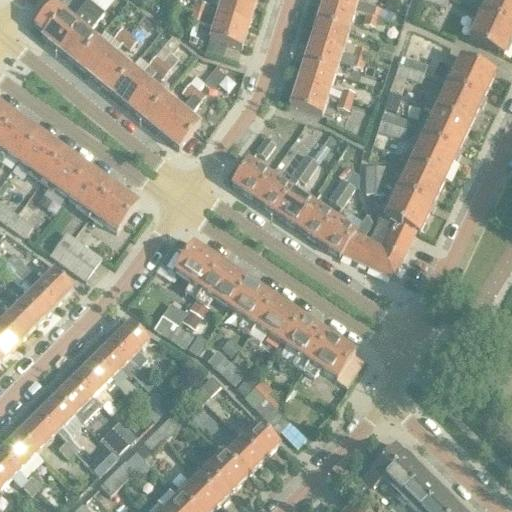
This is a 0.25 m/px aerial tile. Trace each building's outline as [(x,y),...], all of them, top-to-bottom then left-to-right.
[(37,25),(33,30),(43,38),(43,39),(40,42),(58,57),(95,12),(104,0),(91,0),(87,5),(72,24),(52,7),(37,25)] [(95,12),(58,57),(75,71),(97,44),(87,37),(102,18),(103,17),(117,0),(104,0),(95,12)] [(222,0),(223,1),(254,11),(257,0),(222,0)] [(324,0),(323,6),(354,16),(365,19),(378,23),(381,13),(357,6),(359,0),(324,0)] [(440,0),(434,0),(432,8),(445,12),(448,2),(440,0)] [(511,1),(508,0),(488,0),(480,18),(511,33),(511,1)] [(219,13),(216,22),(248,31),(254,11),(223,1),(219,12),(219,13)] [(196,5),(193,15),(205,19),(207,9),(196,5)] [(323,6),(316,27),(348,37),(352,24),(354,16),(323,6)] [(193,15),(190,24),(202,28),(205,19),(193,15)] [(467,45),(503,62),(511,42),(511,33),(480,18),(467,45)] [(205,19),(202,28),(213,32),(209,44),(241,54),(248,31),(205,19)] [(362,28),(362,30),(375,34),(378,23),(365,19),(362,28)] [(316,27),(309,48),(364,65),(368,55),(344,48),(348,37),(316,27)] [(122,32),(113,43),(122,50),(130,39),(122,32)] [(130,39),(122,50),(129,56),(138,45),(130,39)] [(97,44),(75,71),(92,85),(101,74),(114,58),(97,44)] [(309,48),(303,69),(335,79),(338,68),(361,75),(364,65),(309,48)] [(101,74),(92,85),(101,91),(110,99),(131,73),(121,64),(129,55),(128,55),(122,50),(114,59),(101,74)] [(131,73),(110,99),(127,113),(171,58),(170,57),(163,66),(156,60),(140,79),(131,73)] [(171,58),(127,113),(144,127),(166,101),(155,92),(162,83),(163,84),(178,64),(171,58)] [(401,61),(398,70),(411,75),(414,65),(401,61)] [(447,89),(482,106),(495,79),(459,62),(447,89)] [(414,65),(411,75),(424,79),(427,69),(423,68),(414,65)] [(303,69),(296,90),(328,100),(335,79),(303,69)] [(395,80),(408,84),(411,75),(398,70),(395,80)] [(216,72),(204,88),(213,95),(225,79),(216,72)] [(411,75),(408,84),(421,88),(424,79),(411,75)] [(189,89),(181,99),(189,105),(190,106),(198,96),(204,88),(196,81),(189,89)] [(469,132),(482,106),(447,89),(434,116),(469,132)] [(296,90),(289,112),(321,122),(328,100),(296,90)] [(342,96),(339,103),(351,107),(354,97),(343,94),(342,96)] [(183,115),(162,141),(178,154),(200,128),(189,120),(196,110),(204,101),(198,96),(190,106),(183,115)] [(166,101),(144,127),(162,141),(183,115),(174,107),(166,101)] [(339,103),(336,113),(348,116),(351,107),(339,103)] [(17,168),(39,137),(0,109),(0,163),(1,165),(5,159),(17,168)] [(421,142),(457,159),(469,132),(434,116),(421,142)] [(382,117),(379,127),(393,131),(396,121),(382,117)] [(396,121),(393,131),(406,135),(409,126),(396,121)] [(377,136),(390,140),(393,131),(379,127),(377,136)] [(393,131),(390,140),(403,144),(406,135),(393,131)] [(66,203),(88,172),(39,137),(17,168),(29,176),(23,183),(37,194),(42,186),(66,203)] [(444,186),(457,159),(421,142),(409,169),(444,186)] [(265,164),(275,150),(265,143),(255,157),(265,164)] [(306,160),(298,171),(310,180),(318,169),(306,160)] [(253,205),(270,180),(248,166),(231,191),(253,205)] [(396,196),(432,212),(444,186),(409,169),(396,196)] [(304,189),(310,180),(298,171),(288,185),(295,190),(298,185),(304,189)] [(365,171),(365,185),(375,185),(375,171),(365,171)] [(375,171),(375,185),(385,185),(385,171),(375,171)] [(88,172),(66,203),(116,238),(137,208),(88,172)] [(274,220),(291,194),(270,180),(253,205),(274,220)] [(341,184),(334,194),(348,204),(356,193),(341,184)] [(365,198),(374,199),(375,185),(365,185),(365,198)] [(375,185),(374,199),(384,199),(385,185),(375,185)] [(296,234),(313,208),(291,194),(274,220),(296,234)] [(334,194),(327,205),(341,214),(348,204),(334,194)] [(419,239),(432,212),(396,196),(384,222),(415,237),(419,239)] [(317,248),(334,223),(313,208),(296,234),(317,248)] [(1,209),(0,211),(0,225),(24,243),(33,231),(17,220),(8,214),(1,209)] [(376,229),(369,246),(403,263),(415,237),(384,222),(379,218),(376,229)] [(403,263),(369,246),(363,243),(372,229),(366,220),(355,237),(341,259),(393,284),(403,263)] [(341,259),(355,237),(334,223),(317,248),(339,263),(341,259)] [(57,249),(93,275),(101,264),(65,238),(57,249)] [(85,286),(93,275),(57,249),(49,261),(85,286)] [(192,250),(174,277),(190,287),(183,297),(206,312),(212,302),(228,313),(246,286),(231,275),(232,273),(210,258),(208,261),(192,250)] [(0,257),(0,271),(3,275),(20,293),(28,301),(18,312),(37,331),(55,314),(35,294),(10,269),(10,268),(7,265),(0,257)] [(14,259),(7,265),(10,268),(10,269),(35,294),(55,314),(73,296),(54,276),(42,287),(14,259)] [(246,286),(228,313),(243,323),(237,333),(248,340),(255,331),(266,338),(282,349),(300,322),(285,311),(286,309),(274,302),(263,294),(262,296),(246,286)] [(18,312),(0,329),(20,349),(37,331),(18,312)] [(190,315),(182,328),(193,335),(201,323),(190,315)] [(191,341),(162,322),(153,334),(184,355),(191,341)] [(300,322),(282,349),(297,359),(290,369),(302,377),(313,384),(319,374),(336,385),(349,394),(366,366),(354,358),(355,357),(339,347),(340,345),(328,338),(317,331),(316,332),(300,322)] [(129,328),(110,347),(129,367),(138,375),(145,369),(146,367),(138,358),(148,348),(144,344),(129,328)] [(0,329),(0,364),(2,366),(20,349),(0,329)] [(198,339),(187,356),(196,361),(207,345),(202,342),(198,340),(198,339)] [(231,342),(221,354),(230,363),(241,352),(231,342)] [(110,347),(91,366),(111,385),(120,375),(129,384),(131,382),(138,375),(129,367),(110,347)] [(243,381),(216,357),(207,367),(234,392),(243,381)] [(91,366),(73,384),(92,403),(93,403),(101,411),(107,405),(110,408),(122,397),(111,385),(91,366)] [(145,369),(138,375),(148,385),(155,391),(161,386),(154,379),(145,369)] [(138,375),(131,382),(141,392),(142,391),(149,399),(155,391),(148,385),(138,375)] [(236,394),(245,403),(255,392),(257,390),(248,381),(236,394)] [(211,382),(199,393),(209,403),(221,391),(211,382)] [(73,384),(54,402),(74,422),(92,403),(73,384)] [(305,444),(277,416),(280,411),(268,399),(272,395),(261,386),(244,404),(295,453),(305,444)] [(198,415),(209,403),(199,393),(187,404),(198,415)] [(54,402),(36,421),(55,440),(64,449),(74,459),(80,452),(70,442),(82,431),(74,422),(54,402)] [(102,412),(101,412),(112,423),(118,428),(120,430),(126,424),(118,417),(110,408),(107,405),(101,411),(102,412)] [(36,421),(18,439),(37,458),(55,440),(36,421)] [(169,423),(162,429),(173,440),(180,433),(169,423)] [(118,428),(100,447),(117,464),(135,445),(120,430),(118,428)] [(240,444),(262,467),(278,450),(256,428),(240,444)] [(162,429),(156,435),(167,446),(173,440),(162,429)] [(156,435),(149,442),(160,453),(167,446),(156,435)] [(18,439),(0,456),(0,458),(18,477),(37,458),(18,439)] [(143,448),(135,456),(143,465),(151,456),(154,459),(160,453),(149,442),(143,448)] [(246,483),(262,467),(240,444),(224,461),(246,483)] [(64,449),(57,457),(66,466),(74,459),(64,449)] [(394,450),(359,486),(352,493),(357,497),(366,488),(370,491),(371,490),(374,493),(382,485),(391,494),(388,497),(395,504),(423,476),(405,459),(404,460),(394,450)] [(125,466),(136,477),(145,467),(143,465),(135,456),(125,466)] [(0,458),(0,495),(12,483),(20,492),(27,486),(18,477),(0,458)] [(178,502),(187,511),(218,511),(247,484),(246,483),(224,461),(222,458),(178,502)] [(119,472),(129,483),(136,477),(125,466),(119,472)] [(112,478),(123,489),(129,483),(119,472),(112,478)] [(409,511),(422,511),(441,494),(423,476),(395,504),(396,505),(399,502),(409,511)] [(106,485),(117,496),(123,489),(112,478),(106,485)] [(34,479),(27,486),(37,496),(44,490),(34,479)] [(110,502),(117,496),(106,485),(100,491),(110,502)] [(27,486),(20,492),(31,503),(37,496),(27,486)] [(458,511),(441,494),(422,511),(458,511)] [(74,498),(65,499),(67,507),(75,505),(74,498)] [(167,511),(187,511),(178,502),(167,511)]
